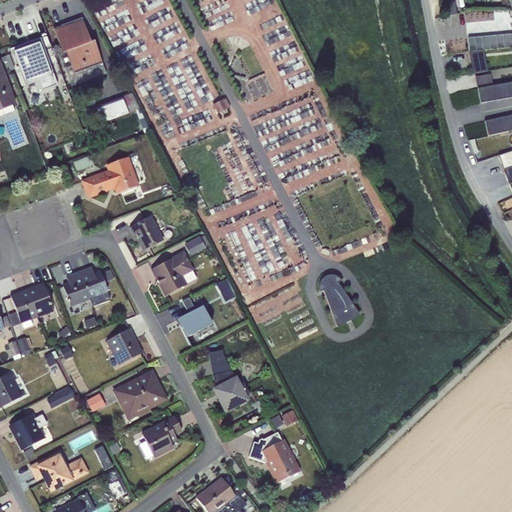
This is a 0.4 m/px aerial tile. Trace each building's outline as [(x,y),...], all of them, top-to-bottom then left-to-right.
[(511,11),(511,0),(500,0),(503,8),(498,9),(498,11),(511,10),(511,12),(511,11)] [(454,2),(444,4),(447,16),(457,14),(454,2)] [(81,18),(53,29),(61,53),(59,54),(70,87),(106,74),(94,41),(90,42),(81,18)] [(483,51),(511,47),(511,33),(467,38),(469,52),(483,51)] [(40,38),(17,47),(19,50),(41,42),(40,38)] [(19,50),(17,47),(9,50),(11,55),(14,65),(17,64),(19,68),(25,85),(38,81),(41,90),(56,85),(41,42),(19,50)] [(483,51),(469,52),(473,73),(487,72),(483,51)] [(11,55),(5,57),(10,71),(19,68),(17,64),(14,65),(11,55)] [(0,67),(0,115),(13,110),(12,106),(14,105),(0,67)] [(477,89),(492,86),(490,74),(475,77),(477,89)] [(511,83),(492,86),(477,89),(480,104),(511,97),(511,83)] [(131,94),(90,110),(95,125),(139,109),(131,94)] [(225,99),(213,105),(217,114),(229,107),(225,99)] [(511,115),(484,122),(487,135),(511,130),(511,115)] [(503,169),(511,166),(511,151),(498,156),(503,169)] [(90,156),(72,163),(76,173),(93,166),(90,156)] [(107,172),(94,177),(100,193),(110,189),(109,187),(114,185),(117,193),(138,185),(128,157),(105,166),(107,172)] [(511,166),(503,169),(509,184),(511,182),(511,166)] [(100,193),(94,177),(93,176),(80,181),(87,199),(100,194),(100,193)] [(180,198),(171,203),(177,214),(186,209),(180,198)] [(150,216),(129,228),(133,236),(136,235),(144,251),(163,241),(150,216)] [(199,236),(184,244),(190,256),(205,248),(199,236)] [(172,259),(151,270),(165,296),(186,285),(186,284),(196,279),(192,271),(193,271),(183,251),(171,258),(172,259)] [(91,268),(78,273),(89,300),(92,307),(109,300),(106,293),(107,292),(100,273),(94,275),(91,268)] [(109,270),(103,273),(106,282),(113,279),(109,270)] [(89,300),(78,273),(66,278),(68,284),(62,287),(70,307),(89,300)] [(323,291),(337,328),(359,316),(337,283),(341,281),(339,280),(338,278),(335,277),(332,276),(329,276),(326,277),(323,278),(321,281),(319,284),(318,288),(319,293),(323,291)] [(226,279),(216,284),(225,302),(235,297),(226,279)] [(34,288),(26,291),(36,318),(53,312),(42,284),(42,286),(34,289),(34,288)] [(36,318),(26,291),(19,293),(19,294),(11,298),(10,296),(16,312),(21,324),(36,318)] [(190,313),(177,320),(180,326),(186,338),(212,325),(202,307),(195,311),(188,298),(181,302),(186,311),(188,310),(189,313),(190,313)] [(16,312),(7,316),(11,327),(21,324),(16,312)] [(177,320),(190,313),(189,313),(173,318),(179,326),(180,326),(177,320)] [(6,316),(0,318),(0,320),(3,329),(10,326),(6,316)] [(94,319),(84,322),(87,330),(97,326),(94,319)] [(66,327),(59,334),(63,339),(70,332),(66,327)] [(128,330),(106,342),(118,366),(140,354),(132,339),(133,339),(128,330)] [(24,338),(16,341),(21,355),(30,353),(29,349),(32,348),(28,338),(25,339),(24,338)] [(15,341),(7,344),(13,361),(21,358),(15,341)] [(68,346),(60,350),(65,360),(73,356),(68,346)] [(209,361),(224,358),(222,350),(208,354),(209,361)] [(54,351),(43,357),(48,367),(56,363),(54,360),(58,358),(54,351)] [(224,358),(209,361),(212,375),(231,371),(224,358)] [(231,371),(212,375),(216,395),(218,394),(221,400),(219,401),(225,412),(248,400),(247,397),(249,396),(243,383),(240,385),(236,376),(234,377),(231,371)] [(12,372),(0,378),(0,408),(21,397),(13,381),(16,379),(12,372)] [(151,373),(113,393),(126,418),(164,398),(151,373)] [(53,397),(46,400),(51,409),(74,397),(68,386),(52,395),(53,397)] [(98,394),(86,400),(92,413),(105,406),(98,394)] [(293,411),(281,416),(286,427),(298,421),(293,411)] [(40,428),(34,418),(32,413),(9,426),(22,450),(30,446),(45,438),(40,428)] [(42,415),(34,418),(40,428),(47,425),(42,415)] [(278,415),(270,420),(275,429),(283,424),(278,415)] [(174,417),(141,434),(153,458),(172,448),(170,443),(176,440),(173,435),(181,431),(174,417)] [(74,449),(97,438),(93,429),(70,440),(74,449)] [(253,442),(248,458),(264,463),(266,462),(279,487),(279,486),(278,483),(288,477),(300,471),(284,439),(281,441),(277,433),(261,441),(260,445),(253,442)] [(116,443),(109,447),(112,455),(120,451),(116,443)] [(102,446),(94,450),(104,470),(112,466),(102,446)] [(61,452),(31,468),(37,479),(43,476),(50,490),(88,471),(81,457),(67,464),(61,452)] [(117,481),(123,493),(126,491),(116,470),(106,475),(110,484),(117,481)] [(278,483),(279,486),(282,491),(292,486),(288,477),(278,483)] [(221,478),(195,498),(206,511),(239,511),(246,505),(242,501),(247,497),(237,485),(232,489),(236,494),(234,496),(221,478)] [(117,481),(110,484),(107,485),(114,500),(124,495),(123,493),(117,481)] [(93,511),(96,511),(86,493),(77,497),(78,499),(77,500),(78,502),(57,511),(93,511)]
